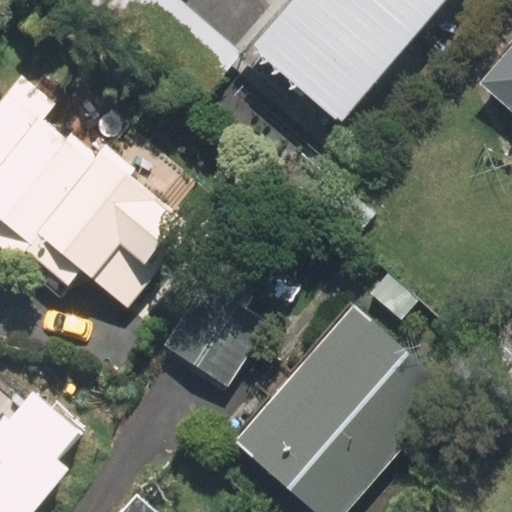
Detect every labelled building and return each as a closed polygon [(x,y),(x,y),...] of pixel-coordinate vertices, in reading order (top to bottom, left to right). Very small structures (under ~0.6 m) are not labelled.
[(242,60),(172,0),(58,0),(194,116),(242,60)] [(459,0),(291,0),(245,54),(343,136),(459,0)] [(511,56),(481,93),(511,119),(511,56)] [(0,267),(14,280),(29,262),(74,302),(85,289),(124,323),(203,232),(28,79),(0,111),(0,267)] [(353,511),(457,396),(358,307),(232,447),(303,511),(353,511)] [(0,511),(48,511),(101,454),(35,395),(0,435),(0,511)] [(147,511),(132,499),(121,511),(147,511)]
